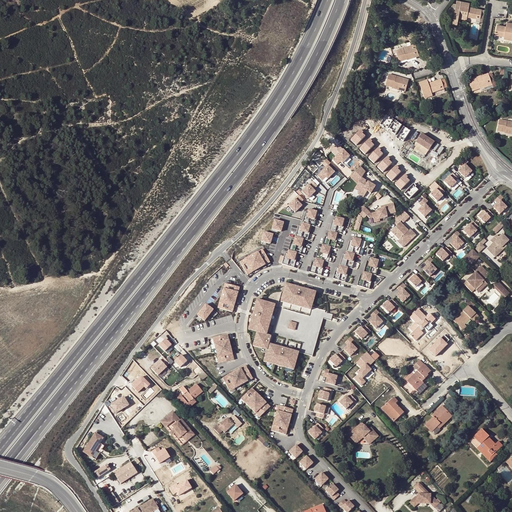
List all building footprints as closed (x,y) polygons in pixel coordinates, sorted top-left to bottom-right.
[(470,4),(457,2),(453,24),(457,25),(458,18),(464,20),(464,17),(467,17),(476,19),(476,24),(479,24),(482,10),(469,8),(470,4)] [(508,28),(507,27),(497,26),(496,35),(505,37),(509,37),(509,39),(511,39),(511,23),(509,23),(508,28)] [(394,52),(394,54),(397,54),(400,62),(407,59),(407,58),(415,55),(416,57),(419,56),(416,45),(412,46),(413,47),(405,50),(404,49),(394,52)] [(492,73),(488,75),(491,83),(479,87),(480,89),(480,90),(492,86),(493,89),(497,88),(492,73)] [(386,86),(394,88),(394,87),(406,90),(409,81),(405,80),(405,81),(397,79),(397,78),(389,75),(386,86)] [(477,79),(468,81),(472,92),(480,89),(479,87),(491,83),(488,75),(485,76),(485,77),(477,80),(477,79)] [(420,84),(425,99),(430,97),(429,95),(432,94),(444,89),(441,80),(429,85),(428,81),(420,84)] [(511,124),(507,123),(508,122),(499,120),(497,132),(505,133),(505,131),(511,132),(511,124)] [(416,141),(429,149),(434,141),(431,139),(429,137),(422,133),(416,141)] [(344,149),(333,159),(337,164),(341,160),(344,163),(351,156),(344,149)] [(432,154),(426,162),(433,166),(438,158),(432,154)] [(466,178),(471,173),(469,171),(472,168),(468,163),(459,171),(466,178)] [(334,172),(327,165),(317,175),(321,179),(325,176),(328,179),(334,172)] [(355,182),(366,172),(361,167),(350,177),(355,182)] [(450,189),(456,184),(454,182),(458,179),(453,173),(444,182),(450,189)] [(358,195),(364,199),(367,193),(371,195),(376,186),(361,178),(356,189),(360,191),(358,195)] [(312,181),(302,191),(308,198),(315,191),(313,189),(317,186),(312,181)] [(444,198),(441,195),(444,192),(439,187),(431,195),(438,203),(444,198)] [(299,195),(288,205),(294,212),(301,206),(300,204),(303,200),(299,195)] [(500,216),(509,209),(503,202),(505,200),(501,195),(496,200),(498,203),(493,208),(500,216)] [(425,218),(432,212),(425,204),(428,202),(425,199),(416,207),(425,218)] [(377,213),(372,214),(373,218),(374,222),(388,219),(387,215),(397,213),(394,203),(383,206),(384,209),(377,210),(377,213)] [(372,214),(365,206),(358,212),(365,220),(373,218),(372,214)] [(315,225),(318,210),(307,208),(303,226),(299,225),(293,250),(306,253),(307,248),(303,247),(305,238),(308,239),(312,224),(315,225)] [(476,218),(485,227),(495,217),(488,210),(485,213),(484,211),(476,218)] [(402,250),(418,236),(412,229),(409,231),(403,224),(410,218),(405,212),(395,221),(398,225),(392,230),(400,240),(396,243),(402,250)] [(338,233),(341,234),(345,219),(336,216),(335,221),(332,220),(329,231),(338,233)] [(283,222),(273,220),(271,229),(280,231),(283,222)] [(504,226),(501,222),(492,230),(496,234),(504,226)] [(463,232),(470,239),(478,232),(475,230),(477,228),(473,223),(463,232)] [(312,225),(310,232),(317,234),(318,227),(312,225)] [(331,247),(334,247),(338,233),(329,231),(329,234),(326,234),(323,245),(331,247)] [(457,251),(464,244),(458,238),(461,235),(457,231),(452,236),(455,239),(450,243),(457,251)] [(263,232),(261,241),(270,244),(272,235),(263,232)] [(501,248),(505,244),(508,241),(502,234),(499,238),(493,244),(487,249),(495,257),(503,250),(501,248)] [(493,244),(499,238),(496,235),(490,241),(493,244)] [(355,254),(359,255),(363,239),(353,237),(352,241),(350,241),(347,251),(355,254)] [(486,241),(484,238),(475,247),(479,252),(484,248),(482,245),(486,241)] [(331,247),(323,245),(322,248),(318,247),(316,258),(328,261),(331,247)] [(444,263),(453,254),(446,247),(443,251),(441,248),(435,254),(444,263)] [(262,249),(240,262),(247,275),(270,262),(262,249)] [(287,258),(296,261),(298,252),(289,249),(287,258)] [(348,267),(352,268),(355,254),(347,251),(346,255),(343,254),(340,265),(348,267)] [(474,262),(467,255),(462,259),(469,266),(474,262)] [(369,261),(367,261),(364,272),(373,274),(377,275),(381,260),(370,257),(369,261)] [(309,272),(321,276),(326,261),(316,258),(315,262),(312,262),(309,272)] [(430,281),(439,273),(431,264),(433,262),(430,259),(425,263),(427,265),(421,270),(430,281)] [(462,259),(460,261),(467,268),(469,266),(462,259)] [(333,279),(345,282),(348,267),(340,265),(339,268),(336,267),(333,279)] [(487,272),(485,270),(481,266),(474,272),(475,272),(463,284),(472,292),(474,290),(484,281),(487,277),(484,275),(487,272)] [(362,275),(360,275),(357,286),(370,289),(373,274),(364,272),(362,275)] [(418,290),(426,282),(419,275),(417,277),(414,274),(408,280),(418,290)] [(485,283),(484,281),(474,290),(477,292),(485,283)] [(280,302),(310,311),(316,292),(285,283),(280,302)] [(477,292),(478,293),(487,284),(485,283),(477,292)] [(496,283),(493,285),(505,297),(508,295),(496,283)] [(225,284),(218,308),(232,312),(239,288),(225,284)] [(403,306),(413,297),(402,286),(399,288),(402,291),(395,297),(403,306)] [(476,304),(472,300),(470,298),(466,301),(469,304),(472,308),(476,304)] [(256,333),(267,336),(276,304),(257,299),(248,331),(256,333)] [(389,315),(398,306),(393,300),(390,302),(388,300),(381,307),(389,315)] [(205,303),(197,314),(205,320),(214,309),(205,303)] [(477,315),(468,305),(467,306),(453,321),(463,330),(466,327),(464,325),(470,319),(472,321),(477,315)] [(410,335),(414,339),(422,332),(421,330),(423,328),(425,329),(427,332),(433,326),(432,326),(430,324),(435,319),(430,314),(426,317),(418,309),(410,317),(415,322),(409,328),(412,332),(410,335)] [(375,329),(383,322),(376,315),(379,312),(376,310),(371,315),(373,317),(368,322),(375,329)] [(295,330),(297,323),(289,321),(287,328),(295,330)] [(362,341),(371,333),(366,326),(363,329),(361,327),(354,332),(362,341)] [(422,332),(414,339),(416,341),(423,333),(422,332)] [(267,336),(256,333),(253,348),(267,351),(269,343),(270,337),(267,336)] [(227,335),(213,339),(219,364),(234,360),(227,335)] [(351,357),(358,350),(352,342),(354,340),(351,336),(346,341),(350,345),(344,350),(351,357)] [(166,339),(159,345),(165,351),(171,345),(166,339)] [(269,343),(267,351),(263,363),(293,371),(299,352),(269,343)] [(376,373),(370,366),(381,356),(376,351),(372,356),(368,352),(356,363),(362,368),(357,372),(359,374),(354,378),(361,386),(376,373)] [(337,367),(346,359),(339,353),(336,355),(335,354),(329,359),(337,367)] [(181,356),(174,362),(180,368),(187,362),(181,356)] [(162,357),(150,368),(157,375),(169,364),(162,357)] [(416,390),(423,383),(422,381),(428,375),(427,374),(430,371),(423,365),(417,371),(412,376),(407,381),(416,390)] [(222,379),(230,392),(253,379),(245,366),(222,379)] [(336,387),(338,376),(329,374),(330,370),(324,368),(322,376),(326,377),(324,384),(336,387)] [(203,370),(197,375),(202,381),(208,376),(203,370)] [(141,374),(131,385),(138,392),(144,386),(146,388),(151,384),(141,374)] [(427,387),(423,383),(416,390),(419,394),(427,387)] [(183,386),(179,389),(183,394),(182,396),(181,395),(177,398),(180,402),(181,401),(183,404),(182,404),(186,410),(192,405),(190,402),(202,392),(196,384),(187,391),(183,386)] [(216,388),(213,385),(208,391),(211,394),(216,388)] [(252,389),(241,399),(258,417),(269,407),(252,389)] [(328,402),(330,394),(320,391),(318,399),(328,402)] [(346,410),(356,401),(351,396),(349,398),(346,396),(339,403),(346,410)] [(124,397),(111,405),(117,413),(129,405),(124,397)] [(396,417),(402,411),(395,404),(397,402),(393,398),(382,408),(394,422),(397,418),(396,417)] [(326,407),(316,404),(314,412),(317,413),(316,417),(323,418),(326,407)] [(279,406),(272,432),(286,436),(293,410),(279,406)] [(446,418),(448,420),(452,416),(442,406),(432,416),(433,417),(424,425),(431,433),(432,432),(446,418)] [(180,419),(173,411),(167,417),(171,422),(174,420),(176,422),(172,426),(174,428),(176,431),(175,432),(179,438),(182,436),(187,432),(187,433),(191,429),(181,418),(180,419)] [(161,422),(166,427),(171,422),(167,417),(161,422)] [(219,427),(217,425),(214,428),(219,434),(223,431),(225,433),(234,424),(228,418),(219,427)] [(439,429),(448,420),(446,418),(432,432),(434,435),(435,435),(440,430),(439,429)] [(323,429),(318,423),(308,431),(314,439),(322,434),(320,431),(323,429)] [(348,434),(355,442),(362,436),(363,438),(366,435),(372,442),(378,436),(371,428),(368,430),(362,423),(348,434)] [(187,432),(182,436),(187,441),(195,434),(191,429),(187,433),(187,432)] [(502,446),(498,442),(495,444),(493,446),(486,439),(488,437),(489,436),(481,429),(470,440),(477,448),(480,452),(482,450),(485,453),(483,455),(490,462),(497,455),(495,453),(497,451),(502,446)] [(95,433),(83,453),(96,460),(104,446),(100,444),(103,438),(95,433)] [(363,438),(369,445),(372,442),(366,435),(363,438)] [(495,444),(488,437),(486,439),(493,446),(495,444)] [(297,459),(304,452),(297,444),(290,451),(297,459)] [(158,447),(152,451),(159,463),(170,457),(165,449),(161,451),(158,447)] [(308,455),(300,462),(307,470),(315,462),(308,455)] [(130,462),(114,473),(120,483),(137,473),(130,462)] [(106,464),(93,472),(97,477),(109,470),(106,464)] [(323,486),(330,479),(323,471),(316,479),(323,486)] [(176,484),(169,488),(173,495),(177,492),(179,496),(192,488),(187,480),(177,486),(176,484)] [(415,497),(410,502),(414,507),(418,503),(431,504),(433,506),(437,502),(433,497),(430,497),(430,494),(428,494),(428,493),(419,483),(414,488),(418,492),(418,494),(418,497),(416,497),(415,497)] [(333,502),(340,495),(336,492),(338,490),(333,484),(324,493),(333,502)] [(236,486),(227,494),(235,502),(243,495),(236,486)] [(112,507),(119,503),(112,492),(105,497),(112,507)] [(469,504),(474,499),(471,495),(465,501),(469,504)] [(139,508),(132,511),(152,511),(158,509),(152,499),(141,506),(139,508)] [(343,511),(349,511),(355,507),(350,500),(346,504),(342,500),(337,505),(343,511)]
